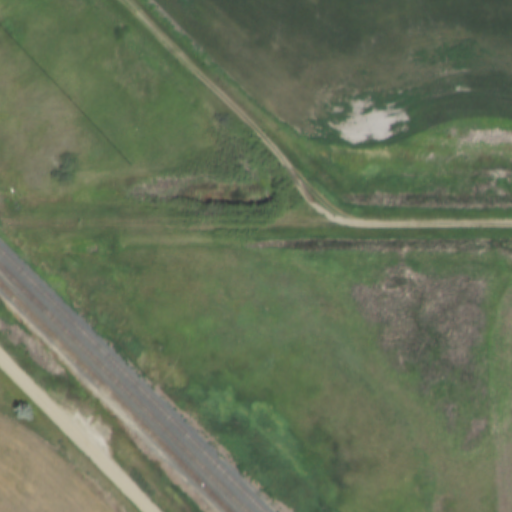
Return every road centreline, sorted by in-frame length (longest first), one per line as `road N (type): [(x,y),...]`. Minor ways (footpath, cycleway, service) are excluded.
road 1 (track): [(0,221),(342,218)]
road 2 (track): [(342,218),(312,199),(118,0)]
road 3 (track): [(511,223),(342,218)]
